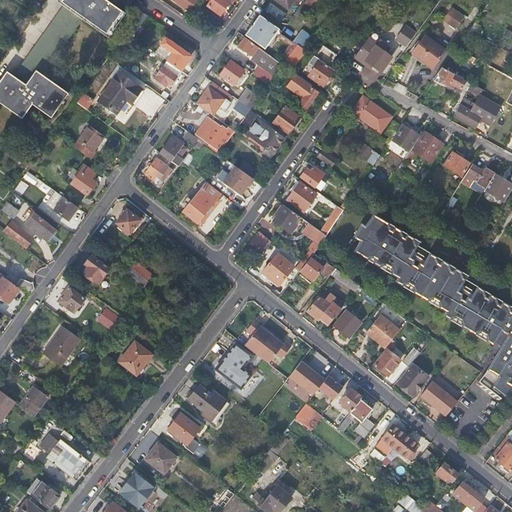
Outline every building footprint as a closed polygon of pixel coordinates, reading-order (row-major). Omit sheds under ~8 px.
[(77,12),(85,18),(109,35),(125,13),(105,0),(59,0),(64,3),(77,12)] [(175,0),(190,10),(197,0),(175,0)] [(212,0),(209,6),(221,15),(229,3),(232,5),(235,0),(212,0)] [(294,0),(277,0),(288,8),(294,0)] [(297,0),(286,17),(290,20),(304,0),(297,0)] [(314,0),(305,0),(295,15),(302,20),(316,1),(314,0)] [(467,0),(462,0),(460,4),(470,11),(474,4),(467,0)] [(77,12),(64,3),(12,75),(25,85),(77,12)] [(131,36),(149,11),(143,7),(126,32),(131,36)] [(443,20),(456,29),(465,16),(452,7),(443,20)] [(15,29),(20,33),(31,18),(24,12),(12,27),(15,29)] [(43,74),(85,18),(77,12),(25,85),(32,90),(43,74)] [(264,48),(279,28),(260,14),(246,34),(264,48)] [(383,35),(403,49),(411,38),(398,28),(396,31),(389,25),(383,35)] [(300,32),(293,41),(297,44),(304,48),(310,40),(300,32)] [(371,33),(354,56),(370,67),(372,65),(380,70),(391,56),(381,49),(385,43),(371,33)] [(432,64),(444,48),(426,36),(423,34),(411,50),(432,64)] [(280,36),(268,54),(279,61),(291,45),(280,36)] [(261,56),(265,51),(245,37),(239,46),(252,56),(255,52),(261,56)] [(166,61),(181,71),(187,63),(184,60),(188,54),(165,38),(161,44),(173,53),(166,61)] [(319,54),(332,63),(337,55),(324,47),(319,54)] [(260,66),(274,76),(282,64),(279,61),(268,54),(260,66)] [(170,86),(178,75),(164,64),(152,55),(149,59),(161,68),(154,78),(165,86),(167,84),(170,86)] [(323,85),(335,69),(319,58),(315,55),(310,62),(315,65),(308,76),(323,85)] [(282,64),(287,67),(291,62),(286,59),(282,64)] [(244,70),(231,60),(220,75),(234,85),(244,70)] [(178,75),(181,71),(166,61),(164,64),(178,75)] [(440,65),(432,75),(449,85),(451,81),(460,86),(464,78),(440,65)] [(68,92),(43,74),(32,90),(25,85),(12,75),(7,72),(0,80),(0,103),(21,118),(32,104),(50,116),(61,103),(62,104),(64,101),(62,100),(68,92)] [(141,88),(118,72),(98,100),(116,113),(127,98),(132,102),(141,88)] [(196,104),(213,116),(219,107),(222,109),(230,99),(227,96),(229,93),(214,82),(209,88),(208,87),(196,104)] [(483,89),(473,83),(469,89),(480,94),(483,89)] [(311,100),(318,90),(314,87),(313,89),(311,87),(298,105),(305,109),(310,103),(311,104),(313,101),(311,100)] [(250,108),(259,97),(247,88),(238,99),(242,102),(250,108)] [(87,110),(94,101),(83,93),(76,102),(87,110)] [(384,128),(393,116),(364,96),(353,111),(367,120),(369,118),(384,128)] [(461,104),(455,115),(476,126),(479,120),(481,116),(485,118),(484,119),(492,123),(501,106),(481,96),(476,104),(473,111),(461,104)] [(464,98),(461,104),(473,111),(476,104),(464,98)] [(245,116),(250,108),(242,102),(236,110),(245,116)] [(273,121),(287,131),(299,116),(285,106),(273,121)] [(259,114),(250,108),(245,116),(243,118),(251,124),(256,119),(259,114)] [(273,152),(286,134),(271,123),(264,118),(252,136),(273,152)] [(205,137),(208,141),(221,122),(218,119),(205,137)] [(392,137),(401,124),(395,120),(386,132),(392,137)] [(235,121),(230,128),(234,130),(239,124),(235,121)] [(271,123),(286,134),(287,131),(273,121),(271,123)] [(222,122),(206,145),(207,146),(214,135),(220,128),(223,123),(222,122)] [(230,128),(223,123),(220,128),(230,136),(234,130),(230,128)] [(410,128),(404,124),(393,139),(409,149),(419,134),(412,130),(413,128),(411,126),(410,128)] [(103,136),(89,126),(75,145),(89,155),(103,136)] [(220,139),(225,143),(230,136),(220,128),(214,135),(220,139)] [(439,133),(433,129),(429,135),(425,132),(414,148),(430,160),(442,144),(438,141),(439,139),(436,137),(439,133)] [(194,145),(198,139),(187,131),(183,137),(194,145)] [(214,135),(207,146),(212,150),(220,139),(214,135)] [(161,154),(178,167),(183,159),(180,157),(186,149),(182,146),(184,144),(179,140),(178,142),(172,138),(160,153),(161,154)] [(374,163),(377,158),(380,154),(363,142),(356,152),(374,163)] [(337,159),(324,150),(318,158),(331,167),(337,159)] [(460,155),(452,150),(444,164),(461,175),(470,162),(463,157),(465,154),(462,152),(460,155)] [(172,169),(175,171),(178,167),(161,154),(158,158),(157,157),(145,174),(160,185),(172,169)] [(493,173),(483,167),(481,169),(472,163),(465,174),(466,175),(464,180),(470,184),(473,179),(486,186),(493,173)] [(95,172),(83,164),(74,176),(76,177),(71,184),(86,194),(95,182),(91,179),(95,172)] [(240,194),(252,178),(235,165),(228,173),(222,169),(216,177),(223,182),(240,194)] [(312,184),(322,191),(328,183),(323,179),(324,178),(322,176),(323,174),(314,167),(311,171),(307,169),(301,177),(312,184)] [(27,172),(23,179),(42,188),(45,181),(27,172)] [(486,186),(484,188),(503,200),(511,184),(511,183),(493,173),(486,186)] [(302,208),(313,191),(296,179),(285,196),(302,208)] [(310,187),(320,194),(322,191),(312,184),(310,187)] [(183,211),(197,222),(203,215),(206,217),(219,201),(216,199),(220,194),(208,185),(204,190),(202,188),(193,199),(189,195),(183,202),(187,206),(183,211)] [(54,210),(63,197),(55,191),(46,203),(54,210)] [(336,204),(343,209),(348,201),(341,196),(336,204)] [(77,207),(63,197),(54,210),(68,219),(77,207)] [(19,210),(7,202),(1,210),(6,214),(12,219),(19,210)] [(299,214),(282,203),(276,211),(278,212),(276,216),(294,229),(298,223),(295,220),(299,214)] [(30,214),(32,207),(24,204),(21,210),(30,214)] [(140,220),(127,209),(116,223),(129,234),(140,220)] [(56,231),(33,213),(25,224),(48,241),(56,231)] [(511,306),(478,286),(470,298),(459,291),(468,275),(430,252),(423,263),(412,256),(421,241),(374,214),(367,225),(362,222),(359,226),(362,227),(356,238),(360,240),(354,250),(398,276),(396,280),(445,310),(442,314),(493,344),(494,343),(503,348),(478,380),(503,401),(511,388),(511,383),(511,382),(511,380),(511,306)] [(329,231),(338,219),(331,215),(323,227),(329,231)] [(33,238),(10,222),(4,231),(26,247),(33,238)] [(259,231),(250,244),(262,253),(271,240),(259,231)] [(301,261),(305,263),(313,252),(310,250),(301,261)] [(305,263),(300,270),(311,279),(318,271),(326,277),(329,273),(334,267),(313,252),(305,263)] [(292,266),(276,254),(262,271),(279,284),(292,266)] [(109,268),(93,256),(86,264),(88,266),(84,272),(98,283),(109,268)] [(296,267),(300,270),(305,263),(301,261),(296,267)] [(144,286),(148,280),(131,267),(126,273),(144,286)] [(334,267),(329,273),(334,277),(348,287),(354,291),(359,284),(334,267)] [(0,295),(8,302),(18,288),(3,277),(4,275),(0,272),(0,295)] [(21,277),(16,284),(30,294),(34,289),(33,287),(32,283),(21,277)] [(348,287),(334,277),(332,280),(346,290),(348,287)] [(69,287),(58,300),(74,313),(85,299),(69,287)] [(319,317),(328,324),(340,308),(331,301),(335,296),(328,291),(322,298),(318,295),(306,310),(317,318),(319,317)] [(112,329),(119,320),(104,309),(97,318),(112,329)] [(347,335),(360,320),(346,309),(332,326),(340,333),(342,331),(347,335)] [(365,331),(384,347),(389,341),(399,329),(378,313),(365,331)] [(263,323),(256,318),(247,330),(253,334),(245,344),(269,363),(276,353),(282,358),(292,346),(285,341),(283,343),(261,326),(263,323)] [(80,338),(64,326),(43,354),(60,366),(80,338)] [(136,375),(152,355),(134,341),(119,362),(136,375)] [(249,358),(251,355),(236,343),(220,363),(227,369),(223,374),(240,388),(251,375),(242,368),(249,358)] [(402,361),(408,366),(419,352),(413,347),(402,361)] [(387,348),(386,348),(373,364),(387,374),(399,359),(387,348)] [(313,397),(319,390),(333,401),(344,387),(328,375),(325,378),(302,360),(289,377),(313,397)] [(223,374),(227,369),(220,363),(216,368),(223,374)] [(427,375),(413,364),(397,383),(411,394),(427,375)] [(446,417),(459,402),(434,380),(421,395),(446,417)] [(188,398),(204,411),(215,397),(211,393),(199,384),(188,398)] [(18,404),(33,415),(46,397),(32,386),(18,404)] [(53,396),(56,392),(49,387),(47,390),(48,392),(53,396)] [(351,411),(360,399),(361,397),(351,389),(339,403),(351,411)] [(0,421),(15,402),(0,391),(0,421)] [(215,397),(204,411),(203,413),(214,423),(229,403),(213,391),(211,393),(215,397)] [(57,403),(62,396),(56,392),(53,396),(52,399),(57,403)] [(374,426),(375,425),(365,418),(371,408),(369,407),(370,405),(365,400),(362,401),(360,399),(351,411),(338,429),(341,431),(353,416),(361,423),(355,431),(365,438),(369,432),(374,426)] [(311,431),(323,416),(306,403),(294,418),(311,431)] [(200,427),(180,412),(164,432),(192,454),(199,445),(191,439),(200,427)] [(43,422),(48,415),(44,413),(39,419),(43,422)] [(377,429),(374,426),(369,432),(372,435),(377,429)] [(393,448),(404,433),(395,426),(392,430),(389,428),(375,445),(387,454),(392,448),(393,448)] [(46,452),(54,437),(47,433),(39,449),(46,452)] [(411,439),(404,433),(393,448),(409,461),(416,453),(412,450),(415,447),(409,442),(411,439)] [(289,440),(282,434),(270,449),(277,455),(289,440)] [(505,435),(490,455),(510,470),(511,467),(511,445),(507,442),(509,438),(505,435)] [(86,459),(60,439),(46,457),(72,478),(86,459)] [(176,458),(157,443),(145,458),(164,473),(176,458)] [(208,452),(199,445),(192,454),(201,461),(208,452)] [(264,470),(277,455),(269,449),(257,464),(257,465),(262,469),(264,470)] [(450,483),(457,474),(444,463),(436,472),(450,483)] [(255,479),(262,469),(257,465),(250,474),(255,479)] [(134,472),(119,492),(138,506),(154,487),(134,472)] [(26,492),(48,509),(56,500),(46,492),(50,488),(37,478),(26,492)] [(484,511),(486,510),(479,504),(483,499),(462,481),(452,494),(473,511),(484,511)] [(258,492),(253,498),(271,511),(279,511),(292,497),(278,485),(266,499),(258,492)] [(223,508),(234,494),(227,489),(216,502),(223,508)] [(40,511),(26,501),(17,511),(40,511)] [(103,511),(124,511),(112,502),(103,511)]
